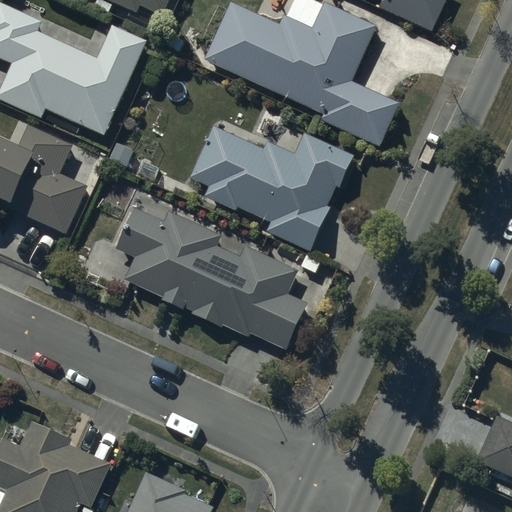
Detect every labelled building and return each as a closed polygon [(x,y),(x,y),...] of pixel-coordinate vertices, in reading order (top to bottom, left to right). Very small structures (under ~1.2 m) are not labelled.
[(70,0),(84,6),(86,0),(90,0),(98,3),(95,11),(111,17),(114,10),(137,20),(141,12),(164,22),(173,0),(70,0)] [(378,32),(306,0),(297,0),(288,21),(284,19),(278,31),(231,9),(206,66),(325,119),(322,125),(384,153),(403,109),(353,87),(378,32)] [(367,0),(382,7),(380,11),(434,36),(451,0),(367,0)] [(42,30),(0,8),(0,66),(11,71),(0,98),(0,108),(42,126),(47,116),(108,142),(148,48),(110,32),(97,63),(39,38),(42,30)] [(0,213),(14,219),(15,217),(67,242),(89,193),(60,181),(74,152),(30,131),(17,158),(0,152),(0,213)] [(264,154),(214,132),(192,184),(211,192),(206,204),(238,218),(240,213),(272,227),(267,238),(311,257),(330,214),(328,213),(338,191),(343,193),(357,162),(305,140),(296,160),(267,147),(264,154)] [(167,228),(138,214),(117,255),(136,264),(126,286),(165,304),(162,309),(185,318),(186,314),(194,318),(192,321),(223,335),(225,331),(249,344),(251,339),(278,352),(283,355),(277,355),(279,373),(305,371),(303,353),(288,354),(311,308),(289,297),(298,277),(248,252),(242,264),(218,252),(223,242),(172,217),(167,228)] [(226,221),(220,233),(262,254),(268,242),(226,221)] [(511,428),(497,421),(476,467),(511,484),(511,428)] [(73,445),(34,429),(23,455),(2,446),(0,450),(0,511),(78,511),(80,508),(85,511),(84,511),(93,511),(112,468),(71,452),(73,445)] [(187,496),(144,478),(130,511),(211,511),(185,501),(187,496)]
